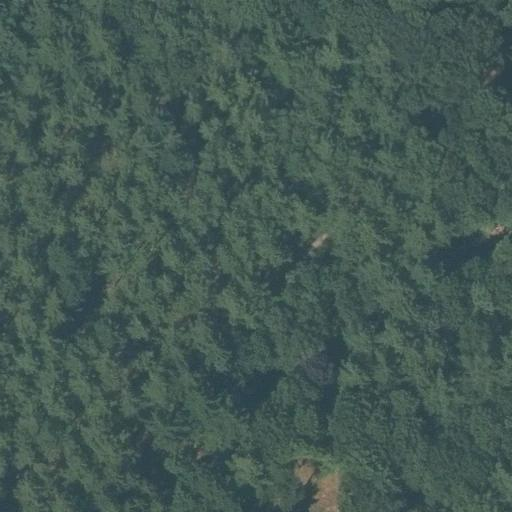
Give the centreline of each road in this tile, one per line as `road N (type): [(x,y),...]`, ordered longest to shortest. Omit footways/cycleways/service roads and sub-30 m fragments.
road 1 (track): [(113,511),(137,463),(390,151)]
road 2 (track): [(390,151),(331,120),(250,97),(163,100),(49,127),(0,128)]
road 3 (track): [(511,261),(390,151)]
road 4 (track): [(390,151),(410,0)]
